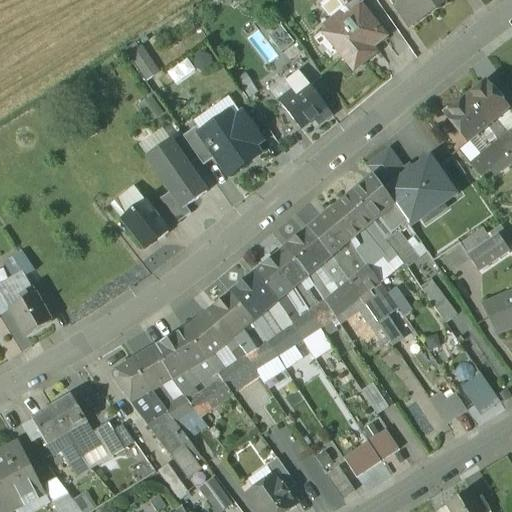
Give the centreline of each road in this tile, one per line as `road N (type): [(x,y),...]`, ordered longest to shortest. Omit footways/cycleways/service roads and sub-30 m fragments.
road 1 (residential): [(0,391),(149,303),(401,96),(511,17)]
road 2 (residential): [(383,511),(511,437)]
